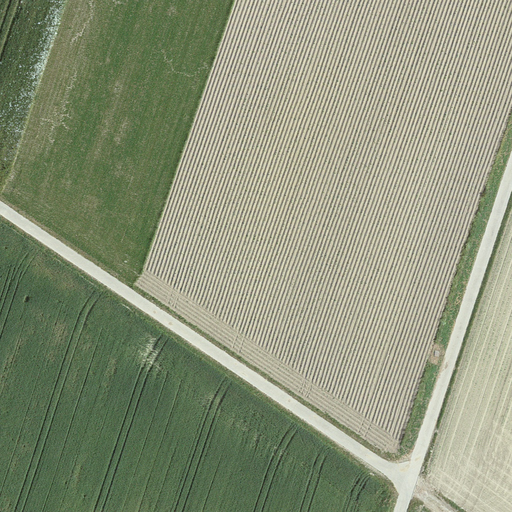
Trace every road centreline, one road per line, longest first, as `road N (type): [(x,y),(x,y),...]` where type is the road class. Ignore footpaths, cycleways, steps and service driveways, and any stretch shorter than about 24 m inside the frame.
road 1 (track): [(409,482),(0,207)]
road 2 (track): [(409,482),(511,164)]
